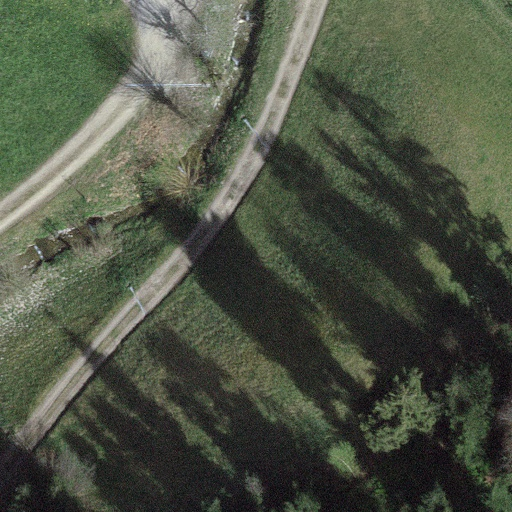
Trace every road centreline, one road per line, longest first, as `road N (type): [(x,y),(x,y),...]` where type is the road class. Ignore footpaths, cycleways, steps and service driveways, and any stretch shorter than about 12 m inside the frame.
road 1 (track): [(317,0),(291,83),(211,220),(0,458)]
road 2 (track): [(0,210),(108,124),(148,74),(188,0)]
